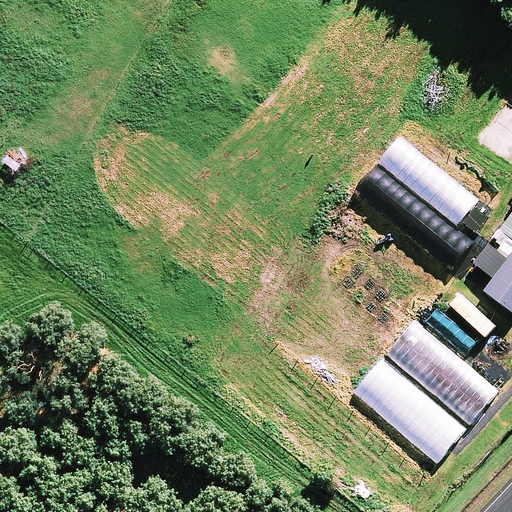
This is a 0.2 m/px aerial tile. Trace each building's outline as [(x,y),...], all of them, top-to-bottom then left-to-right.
[(492,195),(411,131),(390,159),(470,222),(492,195)] [(511,217),(491,245),(511,260),(487,293),(511,312),(511,217)] [(479,343),(442,310),(430,324),(467,356),(479,343)] [(502,391),(419,322),(391,356),(479,429),(487,419),(482,414),(502,391)] [(469,429),(387,359),(357,393),(440,464),(469,429)]
